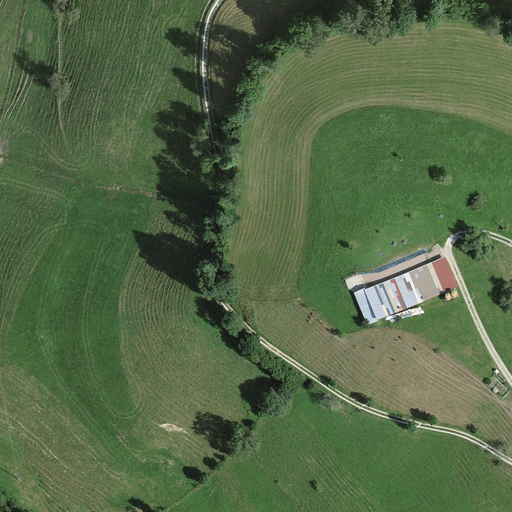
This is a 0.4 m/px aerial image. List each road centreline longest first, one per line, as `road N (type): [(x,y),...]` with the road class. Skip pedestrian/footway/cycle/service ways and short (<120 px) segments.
road 1 (track): [(221,0),(206,35),(205,75),(222,179),(212,265),(222,302),(269,347),(349,400),(469,437),(511,461)]
road 2 (track): [(511,243),(464,233),(448,251),(511,381)]
